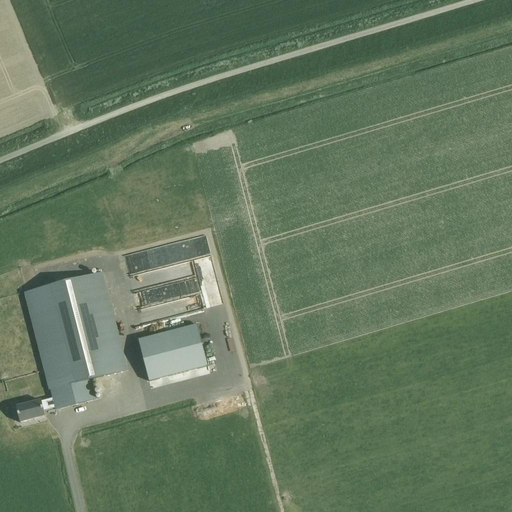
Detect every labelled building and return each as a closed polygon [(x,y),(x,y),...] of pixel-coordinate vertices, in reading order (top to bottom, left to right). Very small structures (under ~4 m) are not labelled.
[(166,215),(167,226),(184,224),(182,213),(166,215)] [(164,218),(144,220),(146,231),(166,229),(164,218)] [(212,304),(224,301),(221,287),(212,290),(210,282),(217,280),(210,249),(199,252),(212,304)] [(157,263),(135,269),(137,280),(160,274),(157,263)] [(178,265),(160,264),(159,272),(178,273),(178,265)] [(195,272),(134,283),(137,298),(198,287),(195,272)] [(53,399),(42,402),(41,401),(16,408),(20,424),(45,417),(44,412),(55,409),(56,411),(96,401),(91,381),(128,372),(123,352),(118,353),(98,275),(26,294),(53,399)] [(164,312),(202,303),(199,289),(160,298),(164,312)] [(153,325),(155,319),(144,315),(142,320),(153,325)] [(197,326),(138,341),(149,383),(208,367),(197,326)]
